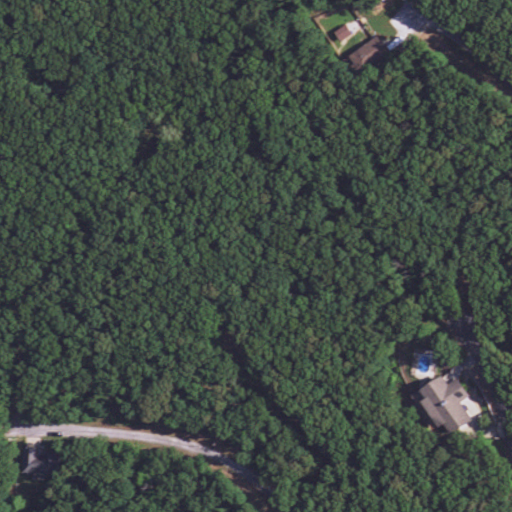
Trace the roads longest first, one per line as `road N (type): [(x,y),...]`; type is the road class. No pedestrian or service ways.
road 1 (residential): [(414,0),(511,78),(505,411)]
road 2 (residential): [(297,511),(239,468),(181,447),(0,432)]
road 3 (residential): [(25,302),(43,294),(166,142)]
road 4 (residential): [(297,511),(314,433),(232,333)]
road 5 (residential): [(0,277),(25,302),(24,431)]
